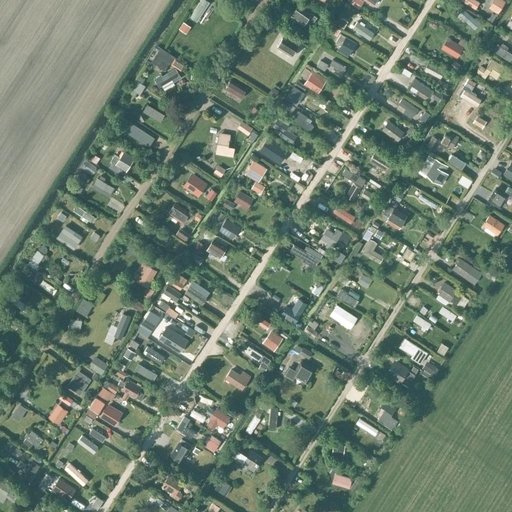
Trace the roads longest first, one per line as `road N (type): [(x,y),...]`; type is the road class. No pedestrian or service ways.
road 1 (residential): [(102,511),(431,0)]
road 2 (track): [(0,410),(266,0)]
road 3 (residential): [(269,511),(511,129)]
